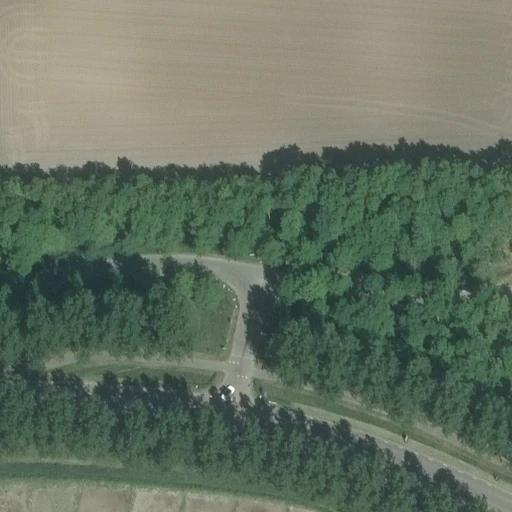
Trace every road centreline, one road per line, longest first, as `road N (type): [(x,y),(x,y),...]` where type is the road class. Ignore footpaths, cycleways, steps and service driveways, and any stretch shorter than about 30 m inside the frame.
road 1 (tertiary): [(511,508),(377,448),(233,411)]
road 2 (unclassified): [(0,289),(159,261),(260,273)]
road 3 (unclassified): [(260,273),(511,297)]
road 4 (tertiary): [(233,411),(0,394)]
road 5 (unclassified): [(233,411),(260,273)]
